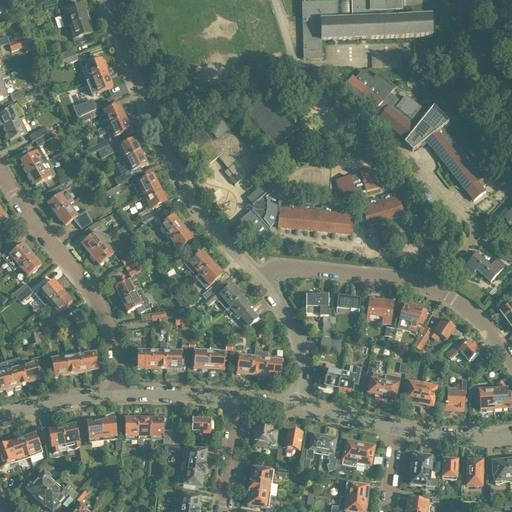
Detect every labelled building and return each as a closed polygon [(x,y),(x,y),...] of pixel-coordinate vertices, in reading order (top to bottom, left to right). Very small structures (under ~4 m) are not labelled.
[(303,0),(303,4),(302,4),(303,61),(322,60),(322,41),(432,38),(431,18),(384,20),(384,10),(396,10),(395,0),(303,0)] [(43,6),(45,12),(60,7),(59,1),(43,6)] [(64,29),(70,26),(88,21),(83,6),(73,10),(72,7),(58,11),(64,29)] [(92,35),(88,21),(70,26),(75,40),(72,40),(74,46),(85,43),(84,37),(92,35)] [(0,48),(9,45),(10,45),(8,39),(0,40),(0,48)] [(29,39),(9,46),(11,53),(24,48),(26,54),(33,51),(29,39)] [(61,61),(76,56),(74,50),(59,56),(61,61)] [(76,56),(61,61),(56,63),(58,69),(78,62),(76,56)] [(86,67),(92,81),(107,75),(101,61),(86,67)] [(429,145),(432,149),(474,202),(485,194),(481,188),(490,181),(483,172),(478,176),(476,175),(477,172),(471,164),(468,164),(465,161),(466,158),(460,150),(457,150),(454,147),(455,144),(449,136),(447,137),(441,130),(449,124),(434,108),(423,121),(415,115),(417,113),(403,101),(401,103),(390,95),(395,88),(379,75),(373,81),(363,73),(357,81),(352,78),(342,90),(356,102),(373,115),(406,141),(404,144),(418,158),(424,153),(422,151),(429,145)] [(112,89),(107,75),(92,81),(97,95),(112,89)] [(340,91),(346,84),(334,75),(329,82),(340,91)] [(20,86),(22,92),(10,97),(13,103),(16,102),(25,98),(36,93),(31,82),(20,86)] [(21,107),(28,104),(25,98),(16,102),(19,106),(21,107)] [(274,150),(284,161),(310,140),(278,101),(272,106),(267,100),(248,116),(275,149),(274,150)] [(3,128),(4,130),(19,122),(24,119),(15,105),(14,105),(12,106),(11,106),(10,107),(8,108),(7,108),(6,109),(5,110),(6,113),(0,116),(0,126),(0,128),(3,128)] [(78,119),(97,111),(95,105),(80,111),(81,112),(75,115),(78,119)] [(109,126),(125,119),(120,106),(99,115),(97,111),(78,119),(79,123),(83,122),(83,123),(90,120),(91,120),(98,117),(103,129),(109,126)] [(224,173),(234,186),(265,160),(255,148),(253,150),(240,134),(242,132),(230,118),(222,124),(223,125),(212,134),(204,124),(188,138),(210,165),(221,156),(231,168),(224,173)] [(125,119),(109,126),(114,139),(131,132),(125,119)] [(25,135),(19,122),(4,130),(10,143),(25,135)] [(32,143),(35,142),(48,135),(45,130),(45,129),(29,138),(32,143)] [(50,133),(48,135),(35,142),(38,147),(53,138),(50,133)] [(84,159),(89,157),(90,156),(98,153),(113,145),(110,140),(81,153),(84,159)] [(118,143),(113,145),(98,153),(101,160),(115,153),(116,153),(117,153),(118,153),(119,154),(120,155),(119,157),(118,158),(118,159),(120,163),(125,161),(141,153),(135,140),(120,148),(118,143)] [(46,164),(38,151),(20,162),(28,175),(46,164)] [(141,153),(125,161),(128,167),(127,168),(129,172),(116,178),(117,180),(112,183),(115,188),(120,186),(134,178),(131,173),(147,166),(141,153)] [(52,160),(50,161),(46,164),(28,175),(36,188),(55,176),(51,170),(56,167),(52,160)] [(366,202),(366,204),(363,193),(366,192),(366,193),(379,189),(373,170),(361,174),(361,175),(349,178),(349,177),(337,181),(342,200),(355,196),(358,195),(362,208),(358,209),(357,214),(351,213),(350,211),(340,210),(339,212),(332,211),(332,209),(321,208),(320,210),(314,209),(314,207),(303,206),(302,208),(296,208),(295,205),(280,204),(280,206),(278,206),(278,208),(277,207),(277,206),(277,199),(273,193),(272,194),(271,192),(264,184),(247,198),(254,206),(252,207),(250,207),(249,211),(251,211),(252,212),(239,223),(260,248),(274,237),(267,229),(269,228),(270,229),(274,224),(278,224),(278,229),(352,236),(354,222),(358,222),(362,222),(365,221),(367,227),(403,217),(402,211),(406,210),(401,191),(392,193),(392,194),(381,198),(381,202),(378,202),(377,199),(366,202)] [(61,186),(70,182),(67,176),(58,181),(61,186)] [(153,177),(138,184),(133,187),(140,200),(141,200),(142,199),(145,198),(160,190),(153,177)] [(48,206),(56,217),(69,207),(73,204),(65,192),(73,187),(70,182),(51,193),(56,200),(48,206)] [(120,186),(115,188),(105,194),(108,199),(123,191),(120,186)] [(166,204),(160,190),(145,198),(142,199),(141,200),(147,211),(138,215),(143,226),(148,223),(155,219),(160,217),(156,209),(166,204)] [(73,221),(81,228),(91,221),(85,210),(76,216),(69,207),(56,217),(65,227),(73,221)] [(499,216),(504,221),(511,228),(511,211),(510,214),(505,209),(499,216)] [(160,228),(169,240),(183,229),(174,217),(160,228)] [(92,233),(98,228),(96,225),(88,229),(92,233)] [(193,241),(183,229),(169,240),(178,252),(193,241)] [(90,256),(104,245),(110,239),(108,237),(102,235),(98,238),(95,234),(81,246),(90,256)] [(23,245),(19,249),(16,245),(2,257),(1,258),(13,272),(19,268),(32,256),(23,245)] [(113,255),(104,245),(90,256),(99,267),(113,255)] [(189,265),(194,270),(192,272),(197,278),(199,276),(212,264),(202,253),(189,265)] [(475,254),(460,272),(469,280),(476,272),(491,285),(506,267),(497,258),(490,267),(475,254)] [(41,267),(32,256),(19,268),(28,278),(41,267)] [(124,267),(134,262),(130,256),(121,262),(124,267)] [(178,269),(184,265),(187,262),(184,258),(174,264),(178,269)] [(130,278),(141,271),(144,269),(139,259),(134,262),(124,267),(130,278)] [(212,264),(199,276),(197,278),(202,284),(204,282),(209,288),(223,276),(212,264)] [(135,294),(141,292),(140,290),(141,290),(136,279),(133,281),(132,279),(127,281),(128,282),(115,289),(118,294),(122,301),(135,294)] [(49,303),(62,292),(54,282),(50,285),(48,282),(41,288),(43,290),(37,296),(41,301),(43,299),(47,305),(49,303)] [(17,300),(30,289),(26,285),(13,295),(17,300)] [(229,308),(242,298),(231,286),(219,297),(220,297),(217,300),(213,295),(206,301),(204,303),(208,308),(216,300),(226,311),(230,308),(229,308)] [(30,289),(17,300),(21,304),(33,294),(30,289)] [(202,296),(206,301),(213,295),(215,293),(211,289),(202,296)] [(49,303),(59,315),(72,303),(62,292),(49,303)] [(141,292),(135,294),(122,301),(125,309),(128,314),(136,310),(138,315),(150,309),(147,304),(141,292)] [(332,319),(328,318),(329,304),(328,297),(306,297),(305,314),(319,315),(319,318),(324,318),(324,325),(323,325),(322,338),(330,339),(331,325),(332,319)] [(251,309),(242,298),(229,308),(230,308),(235,315),(234,316),(245,329),(248,327),(250,329),(258,322),(249,311),(251,309)] [(338,298),(337,307),(351,309),(350,311),(359,312),(360,300),(338,298)] [(369,300),(368,312),(363,311),(362,322),(365,322),(365,324),(369,324),(369,317),(376,318),(376,316),(383,317),(382,324),(390,325),(393,303),(369,300)] [(511,330),(511,304),(499,313),(511,330)] [(432,315),(427,312),(404,305),(402,313),(405,314),(403,321),(409,323),(408,329),(416,331),(418,325),(423,327),(424,322),(427,324),(432,315)] [(152,321),(167,319),(166,313),(151,315),(152,321)] [(74,320),(75,325),(86,320),(83,315),(74,320)] [(176,327),(181,326),(181,331),(189,330),(187,317),(175,319),(176,327)] [(443,322),(439,319),(430,331),(425,328),(412,347),(420,352),(429,337),(436,343),(440,337),(446,341),(455,329),(444,321),(443,322)] [(40,330),(56,326),(55,320),(39,324),(40,330)] [(392,338),(393,330),(387,328),(385,337),(392,338)] [(38,345),(37,338),(36,333),(29,335),(32,346),(38,345)] [(342,341),(322,338),(321,344),(341,347),(342,341)] [(465,339),(451,351),(456,357),(461,354),(469,364),(478,356),(475,352),(465,339)] [(341,347),(321,344),(320,350),(340,353),(341,347)] [(152,371),(152,350),(144,350),(144,352),(137,351),(137,358),(135,358),(135,365),(137,365),(137,370),(144,370),(144,371),(152,371)] [(152,350),(152,371),(165,371),(166,350),(152,350)] [(166,350),(165,371),(181,371),(181,366),(183,366),(184,359),(182,359),(182,352),(176,352),(176,351),(166,350)] [(208,372),(209,351),(201,351),(201,352),(195,352),(194,357),(192,357),(192,365),(194,365),(193,371),(201,371),(202,373),(206,373),(207,372),(208,372)] [(209,351),(208,372),(224,373),(224,367),(226,367),(227,359),(225,359),(225,354),(219,353),(219,352),(209,351)] [(79,354),(82,375),(91,374),(91,373),(98,372),(97,367),(99,366),(98,359),(96,359),(95,353),(89,354),(88,353),(79,354)] [(69,377),(82,375),(79,354),(66,356),(69,377)] [(54,379),(69,377),(66,356),(58,357),(58,359),(51,360),(52,366),(50,366),(51,373),(53,373),(54,379)] [(251,377),(254,357),(245,356),(245,358),(239,357),(238,363),(236,362),(235,370),(237,370),(237,376),(251,377)] [(264,381),(264,379),(265,379),(267,359),(254,357),(251,377),(258,378),(258,380),(264,381)] [(19,362),(21,366),(26,386),(27,386),(28,388),(34,386),(33,384),(41,381),(41,380),(45,378),(39,358),(27,362),(26,360),(19,362)] [(267,359),(265,379),(280,381),(281,375),(283,375),(284,368),(282,368),(282,362),(276,362),(276,360),(267,359)] [(14,390),(8,370),(6,364),(0,365),(0,374),(0,375),(0,374),(0,393),(6,392),(6,394),(13,392),(12,390),(14,390)] [(482,373),(489,368),(486,364),(479,370),(482,373)] [(20,388),(26,386),(21,366),(8,370),(14,390),(15,389),(15,391),(21,390),(20,388)] [(341,374),(338,390),(339,390),(339,392),(345,393),(345,391),(352,393),(353,385),(357,386),(361,370),(350,368),(349,375),(341,374)] [(385,380),(385,378),(378,374),(379,371),(368,369),(365,380),(370,381),(368,395),(375,396),(374,399),(381,400),(384,383),(385,380)] [(341,374),(342,372),(335,370),(335,373),(324,370),(322,379),(326,380),(324,387),(327,388),(327,389),(332,390),(333,389),(338,390),(341,374)] [(405,404),(412,405),(412,406),(419,407),(423,386),(411,384),(412,379),(413,372),(407,371),(405,378),(404,383),(409,384),(405,404)] [(385,377),(385,378),(385,380),(384,383),(381,400),(387,401),(388,399),(395,401),(399,380),(385,377)] [(423,384),(423,386),(419,407),(424,408),(425,408),(432,409),(436,390),(441,391),(442,381),(437,380),(436,385),(431,383),(431,386),(423,384)] [(456,395),(447,394),(447,407),(445,406),(444,412),(464,413),(466,382),(456,381),(456,395)] [(493,392),(494,411),(508,410),(508,411),(511,410),(511,404),(510,404),(509,397),(506,397),(506,392),(505,392),(505,390),(500,383),(496,386),(500,392),(493,392)] [(492,411),(494,411),(493,392),(484,392),(484,388),(478,388),(479,399),(477,399),(478,406),(480,406),(480,412),(486,411),(486,413),(492,413),(492,411)] [(138,438),(138,420),(136,420),(135,418),(131,418),(129,420),(125,420),(125,438),(138,438)] [(144,419),(143,420),(138,420),(138,438),(151,439),(150,420),(148,418),(144,419)] [(153,418),(152,420),(150,420),(151,439),(163,439),(163,446),(165,446),(173,446),(172,432),(172,431),(163,431),(163,426),(165,426),(165,420),(159,420),(157,418),(153,418)] [(115,420),(108,421),(107,419),(101,420),(104,440),(110,439),(110,442),(115,441),(116,451),(121,451),(121,443),(122,443),(117,443),(117,441),(115,420)] [(96,441),(104,440),(101,420),(94,421),(94,423),(87,424),(89,444),(96,444),(96,441)] [(192,420),(191,433),(211,434),(211,421),(192,420)] [(76,426),(70,427),(69,426),(62,428),(65,446),(73,444),(75,450),(79,450),(80,449),(80,448),(79,443),(78,438),(79,438),(78,431),(77,431),(76,426)] [(254,429),(253,435),(255,435),(254,447),(276,450),(278,434),(272,433),(272,429),(256,427),(256,430),(254,429)] [(65,446),(62,428),(55,429),(55,431),(48,432),(49,437),(48,437),(50,444),(51,447),(47,448),(49,456),(53,455),(54,458),(67,456),(65,446)] [(290,431),(290,433),(287,432),(287,436),(281,435),(279,447),(285,448),(285,449),(286,449),(287,455),(291,456),(293,451),(299,452),(302,435),(295,434),(295,432),(290,431)] [(179,446),(179,444),(185,444),(184,434),(179,434),(179,432),(172,432),(173,446),(179,446)] [(23,438),(29,457),(36,455),(37,457),(43,455),(36,435),(31,437),(30,435),(23,438)] [(321,454),(324,437),(319,436),(318,438),(313,437),(310,452),(306,451),(305,460),(312,461),(314,453),(321,454)] [(336,441),(330,440),(329,438),(324,437),(321,454),(329,455),(327,461),(329,461),(328,465),(326,466),(328,474),(332,473),(335,472),(336,465),(338,452),(334,451),(336,441)] [(11,444),(17,461),(29,457),(23,438),(15,441),(16,442),(11,444)] [(0,461),(3,470),(11,466),(10,464),(17,461),(11,444),(8,445),(8,443),(0,446),(0,461)] [(357,465),(360,446),(359,446),(359,444),(354,443),(353,444),(346,443),(344,453),(338,452),(336,465),(342,466),(356,469),(357,465)] [(362,445),(361,446),(360,446),(357,465),(370,468),(374,449),(367,447),(367,446),(362,445)] [(161,458),(166,459),(167,452),(179,453),(179,446),(173,446),(165,446),(163,446),(161,458)] [(88,466),(87,455),(86,447),(80,448),(80,449),(79,450),(82,467),(88,466)] [(187,462),(205,465),(205,464),(207,463),(207,459),(206,458),(207,452),(188,450),(187,462)] [(411,470),(430,472),(431,467),(433,467),(433,465),(437,466),(438,460),(438,459),(417,457),(417,458),(413,458),(411,470)] [(27,469),(33,468),(30,459),(18,463),(19,467),(22,466),(23,469),(25,468),(27,469)] [(457,462),(451,461),(450,460),(446,460),(445,461),(443,461),(438,460),(437,466),(436,485),(442,485),(442,479),(456,480),(457,462)] [(509,482),(507,461),(506,461),(505,460),(501,461),(500,462),(499,462),(498,463),(493,464),(493,470),(494,478),(495,486),(502,486),(501,483),(509,482)] [(476,461),(467,461),(467,488),(482,488),(482,462),(476,462),(476,461)] [(205,465),(187,462),(185,474),(203,477),(203,476),(204,476),(204,475),(206,474),(206,470),(205,469),(205,465)] [(289,469),(278,467),(277,474),(288,476),(289,469)] [(250,479),(251,480),(251,482),(269,485),(270,476),(273,476),(274,472),(253,469),(252,475),(250,475),(250,479)] [(429,480),(430,472),(411,470),(410,486),(431,489),(432,480),(429,480)] [(37,502),(39,502),(40,503),(56,485),(44,474),(28,492),(35,498),(35,500),(37,502)] [(203,477),(185,474),(184,480),(178,479),(177,485),(183,486),(201,489),(202,483),(204,482),(204,479),(203,477)] [(348,492),(347,499),(368,502),(369,494),(367,493),(368,487),(358,486),(359,482),(351,481),(338,478),(337,484),(346,486),(346,491),(348,492)] [(269,485),(251,482),(250,486),(248,487),(248,491),(249,492),(249,494),(268,497),(269,485)] [(40,503),(42,504),(42,506),(45,508),(46,508),(50,511),(53,511),(68,495),(70,497),(69,497),(74,501),(79,495),(74,492),(75,491),(76,490),(70,485),(65,490),(64,489),(62,490),(56,485),(40,503)] [(84,488),(75,500),(81,505),(87,495),(90,492),(84,488)] [(183,491),(180,508),(198,511),(198,510),(200,509),(201,505),(199,504),(200,498),(194,497),(195,492),(183,491)] [(266,505),(268,497),(249,494),(249,496),(247,497),(247,500),(248,502),(247,507),(268,510),(269,505),(266,505)] [(368,502),(347,499),(342,499),(341,509),(333,508),(332,511),(364,511),(365,510),(367,509),(368,502)] [(426,511),(428,503),(408,501),(406,511),(426,511)] [(511,501),(500,502),(499,502),(499,509),(504,509),(504,511),(511,511),(511,501)]
